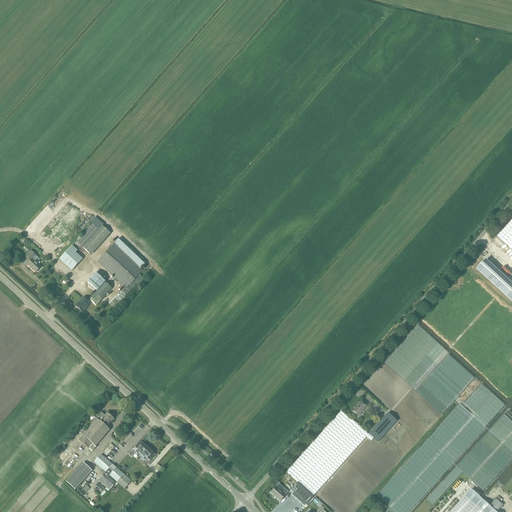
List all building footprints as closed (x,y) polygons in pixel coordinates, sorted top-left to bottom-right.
[(93,225),(76,242),(83,248),(99,230),(98,230),(93,225)] [(99,230),(83,248),(90,255),(110,233),(102,227),(99,230)] [(119,238),(114,244),(98,262),(126,289),(118,297),(116,295),(109,303),(117,310),(124,303),(123,302),(144,279),(139,275),(142,271),(140,269),(146,264),(119,238)] [(72,246),(60,260),(72,271),(82,259),(75,252),(77,250),(72,246)] [(26,256),(28,258),(31,261),(27,265),(35,273),(41,267),(32,259),(35,256),(31,251),(26,256)] [(511,281),(486,258),(477,269),(511,301),(511,281)] [(95,273),(87,282),(96,290),(97,291),(89,300),(96,306),(111,289),(104,283),(105,282),(95,273)] [(66,287),(70,282),(66,279),(62,284),(66,287)] [(90,304),(83,297),(75,306),(82,313),(90,304)] [(358,417),(366,407),(360,402),(352,411),(358,417)] [(106,427),(113,419),(107,413),(105,416),(100,413),(97,416),(98,417),(96,419),(95,419),(81,435),(82,436),(79,440),(88,449),(92,444),(95,447),(110,430),(106,427)] [(388,414),(367,437),(371,442),(374,439),(378,443),(382,438),(397,421),(388,414)] [(143,453),(147,448),(144,445),(145,444),(143,443),(143,444),(140,442),(135,448),(137,450),(136,451),(141,456),(143,453)] [(143,453),(141,456),(146,460),(147,459),(150,462),(155,455),(153,453),(153,452),(152,451),(151,452),(147,448),(143,453)] [(113,488),(117,482),(124,475),(121,472),(106,459),(101,455),(94,462),(105,472),(98,480),(107,488),(110,490),(110,491),(110,490),(113,488)] [(66,482),(75,490),(92,471),(83,463),(66,482)] [(131,481),(124,475),(117,482),(125,489),(131,481)] [(313,497),(297,483),(290,490),(293,493),(291,495),(304,506),(313,497)] [(279,484),(276,487),(271,493),(280,501),(285,495),(288,492),(279,484)] [(496,511),(503,505),(496,499),(490,506),(472,489),(450,511),(496,511)] [(313,500),(326,511),(330,511),(332,511),(317,497),(313,500)]
